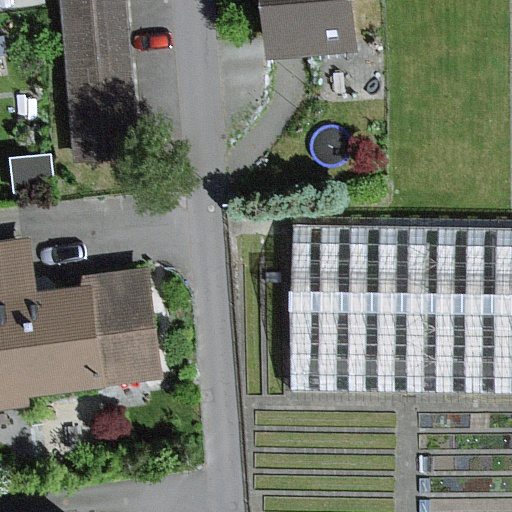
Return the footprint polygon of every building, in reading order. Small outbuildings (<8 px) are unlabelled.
[(130,0),(64,0),(77,158),(142,153),(130,0)] [(270,0),(274,51),(364,45),(360,0),(270,0)] [(53,152),(13,156),(17,194),(57,190),(53,152)] [(511,230),(283,227),(280,402),(511,405),(511,230)] [(32,240),(0,243),(0,409),(35,405),(34,392),(108,382),(95,282),(38,290),(32,240)] [(94,271),(95,282),(108,382),(166,375),(152,264),(94,271)]
